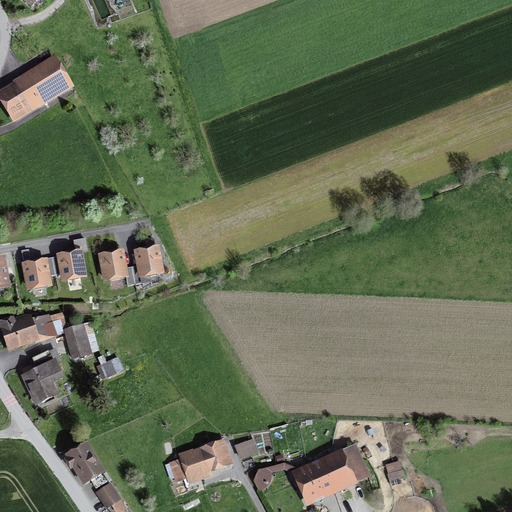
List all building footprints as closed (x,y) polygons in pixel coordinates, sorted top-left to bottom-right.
[(0,93),(0,103),(14,127),(76,91),(58,60),(0,93)] [(136,254),(141,279),(163,275),(158,249),(136,254)] [(81,254),(59,258),(64,283),(86,279),(81,254)] [(124,254),(101,257),(105,280),(127,276),(124,254)] [(4,261),(0,261),(0,287),(8,287),(4,261)] [(47,262),(25,266),(28,290),(51,286),(47,262)] [(11,321),(2,324),(10,346),(35,336),(37,343),(56,336),(48,314),(14,327),(11,321)] [(86,328),(68,333),(75,358),(93,353),(86,328)] [(119,359),(102,366),(107,377),(123,371),(119,359)] [(57,362),(22,378),(37,410),(62,398),(55,384),(65,380),(57,362)] [(86,448),(71,457),(90,488),(105,479),(86,448)] [(219,448),(186,459),(193,480),(227,469),(219,448)] [(356,449),(298,475),(310,501),(368,475),(356,449)] [(401,465),(387,469),(392,487),(406,482),(401,465)] [(110,486),(98,494),(109,509),(120,502),(110,486)]
